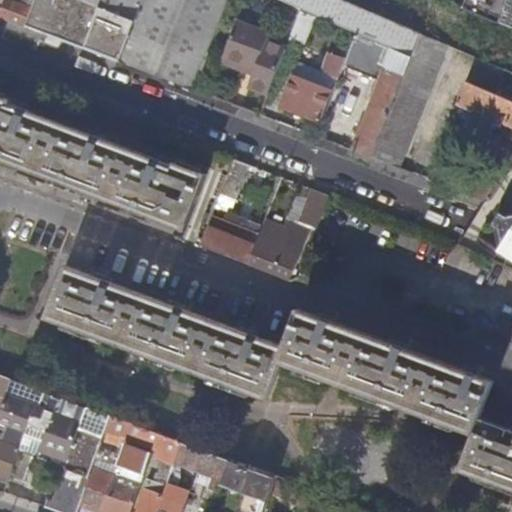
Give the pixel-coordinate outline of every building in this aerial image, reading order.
[(28,27),(38,0),(19,0),(18,4),(9,0),(2,17),(28,27)] [(38,0),(28,27),(122,63),(128,47),(138,21),(82,0),(38,0)] [(82,0),(138,21),(145,0),(82,0)] [(211,53),(231,0),(145,0),(138,21),(128,47),(179,67),(188,44),(211,53)] [(394,50),(412,58),(421,35),(341,0),(277,0),(298,9),(302,11),(358,35),(371,40),(394,50)] [(345,0),(375,13),(380,0),(345,0)] [(466,0),(463,8),(511,29),(511,7),(507,5),(501,17),(490,13),(496,1),(494,0),(466,0)] [(301,14),(302,11),(298,9),(291,25),(296,27),(301,14)] [(315,19),(301,14),(296,27),(294,33),(308,39),(315,19)] [(428,38),(447,46),(452,48),(462,26),(437,14),(428,38)] [(270,95),(287,52),(270,45),(272,39),(240,26),(226,58),(258,69),(256,76),(251,87),(270,95)] [(355,152),(374,159),(412,58),(394,50),(371,40),(358,35),(348,61),(346,66),(382,81),(382,84),(383,84),(373,108),(372,108),(371,110),(355,152)] [(374,159),(400,169),(447,46),(428,38),(421,35),(412,58),(374,159)] [(196,91),(211,53),(188,44),(179,67),(128,47),(122,63),(196,91)] [(340,81),(346,66),(348,61),(331,55),(323,74),(340,81)] [(258,69),(226,58),(224,64),(256,76),(258,69)] [(471,83),(496,94),(506,72),(481,61),(471,83)] [(340,81),(323,74),(298,65),(294,76),(329,90),(331,85),(337,87),(340,81)] [(329,90),(294,76),(282,107),(323,123),(324,123),(324,122),(322,121),(333,92),(335,93),(337,87),(331,85),(329,90)] [(465,194),(486,202),(511,161),(511,101),(496,94),(471,83),(467,82),(459,104),(511,125),(511,135),(509,140),(500,139),(465,194)] [(0,159),(187,231),(209,174),(162,156),(160,161),(103,139),(104,135),(88,129),(86,132),(29,110),(30,106),(0,94),(0,159)] [(318,138),(327,141),(332,126),(324,123),(323,123),(318,138)] [(252,165),(237,160),(227,185),(242,191),(252,165)] [(286,187),(289,179),(284,177),(282,183),(281,185),(286,187)] [(317,228),(330,195),(315,189),(302,222),(317,228)] [(250,263),(261,236),(248,230),(251,222),(228,213),(225,221),(215,217),(204,245),(250,263)] [(511,217),(507,219),(502,227),(506,245),(497,259),(511,265),(511,217)] [(250,263),(293,280),(312,230),(292,222),(283,244),(261,236),(250,263)] [(68,266),(49,319),(268,399),(282,361),(476,433),(461,471),(511,489),(511,426),(510,429),(480,418),(495,381),(479,374),(480,372),(465,366),(463,369),(407,348),(408,345),(392,339),(391,342),(333,321),(334,318),(318,312),(317,315),(302,309),(288,347),(258,336),(259,333),(244,327),(243,330),(184,309),(185,306),(171,301),(170,303),(112,282),(112,279),(98,273),(96,276),(68,266)] [(112,417),(13,381),(0,419),(0,422),(27,432),(24,443),(22,449),(21,450),(41,457),(43,450),(68,460),(66,468),(67,468),(55,503),(49,501),(47,507),(61,511),(78,511),(81,505),(94,468),(98,458),(105,437),(107,431),(112,417)] [(183,443),(112,417),(107,431),(119,435),(162,452),(160,458),(176,463),(183,443)] [(27,432),(0,422),(0,434),(24,443),(27,432)] [(154,454),(105,437),(98,458),(146,474),(147,474),(154,454)] [(0,475),(11,480),(21,450),(22,449),(0,441),(0,475)] [(196,511),(212,511),(223,483),(231,461),(183,443),(176,463),(175,469),(168,486),(159,511),(181,511),(183,509),(183,508),(188,492),(177,487),(181,477),(179,465),(203,473),(212,476),(210,482),(201,507),(199,506),(196,511)] [(255,500),(267,504),(276,478),(231,461),(223,483),(257,495),(255,500)] [(158,483),(168,486),(175,469),(165,465),(160,478),(158,483)] [(81,505),(101,511),(132,511),(142,484),(94,468),(81,505)] [(201,478),(210,482),(212,476),(203,473),(201,478)] [(137,511),(159,511),(168,486),(158,483),(160,478),(155,476),(151,489),(146,487),(137,511)] [(289,503),(294,486),(278,480),(272,497),(289,503)]
